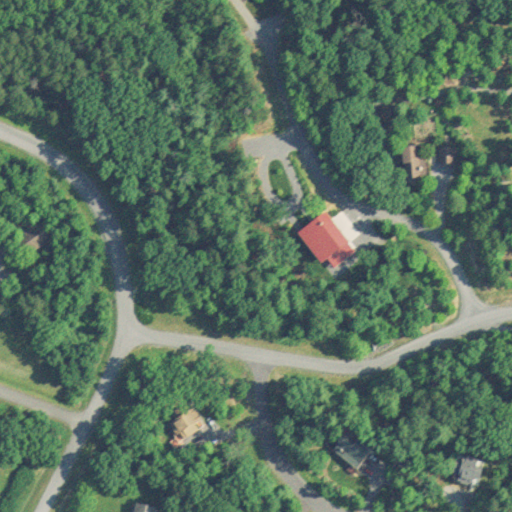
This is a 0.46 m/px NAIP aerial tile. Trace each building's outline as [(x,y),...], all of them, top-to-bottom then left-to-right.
[(423,174),(423,143),(403,143),(403,174),(423,174)] [(438,160),(456,160),(456,144),(438,144),(438,160)] [(22,248),(47,244),(43,221),(18,225),(22,248)] [(205,422),(194,403),(168,419),(180,438),(205,422)] [(333,442),(355,464),(371,447),(349,426),(333,442)] [(470,482),(478,467),(465,460),(456,475),(470,482)] [(153,511),(155,503),(136,499),(133,511),(153,511)]
